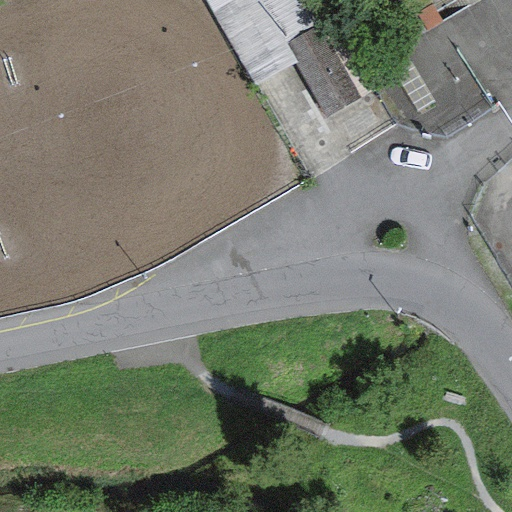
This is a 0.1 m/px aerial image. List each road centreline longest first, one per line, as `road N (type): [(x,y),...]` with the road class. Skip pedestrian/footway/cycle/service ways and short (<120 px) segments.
road 1 (unclassified): [(0,329),(294,268),(392,273),(495,342),(511,366)]
road 2 (unknown): [(392,273),(511,173)]
